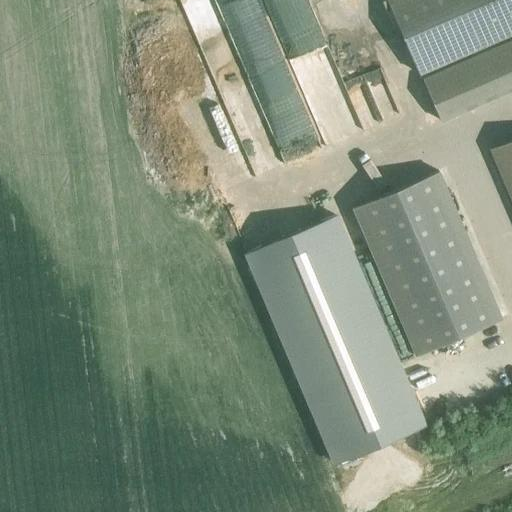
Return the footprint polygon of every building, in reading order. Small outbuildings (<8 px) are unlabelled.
[(320,0),(275,0),(291,39),(330,23),(320,0)] [(511,0),(473,0),(491,41),(511,32),(511,0)] [(417,32),(433,26),(427,11),(412,17),(417,32)] [(511,40),(422,79),(439,120),(511,88),(511,40)] [(367,68),(354,74),(369,107),(382,101),(367,68)] [(336,100),(325,104),(331,125),(343,122),(336,100)] [(511,138),(489,148),(511,202),(511,138)] [(511,368),(426,175),(352,206),(452,437),(511,409),(511,368)] [(334,214),(245,252),(334,463),(423,425),(334,214)]
